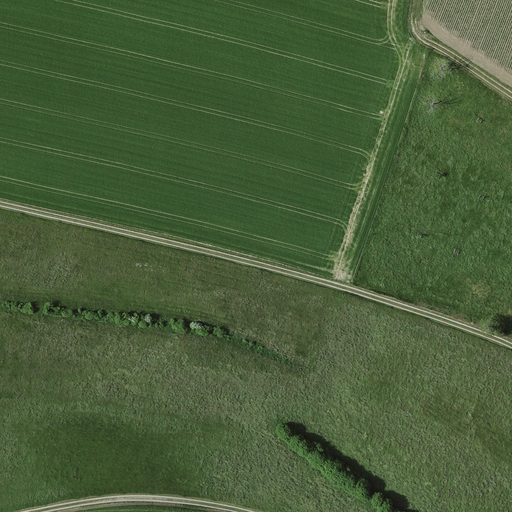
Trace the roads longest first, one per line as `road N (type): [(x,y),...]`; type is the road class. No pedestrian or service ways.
road 1 (track): [(511,346),(268,266),(0,203)]
road 2 (track): [(31,511),(120,498),(241,511)]
road 3 (track): [(511,97),(416,32),(417,0)]
